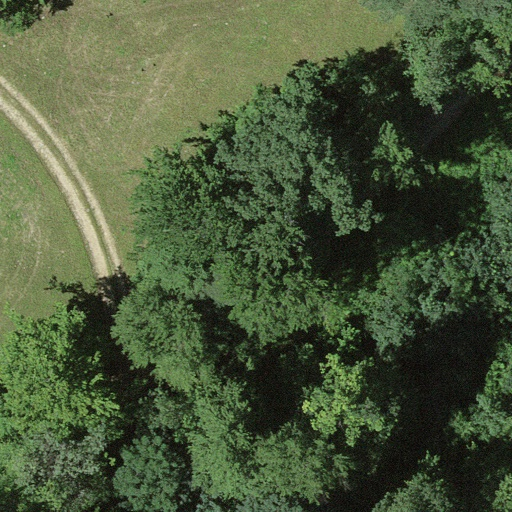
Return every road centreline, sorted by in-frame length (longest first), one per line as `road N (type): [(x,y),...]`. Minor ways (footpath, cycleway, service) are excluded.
road 1 (track): [(132,511),(198,422),(511,79)]
road 2 (track): [(0,89),(71,171),(94,227),(143,398),(149,484)]
